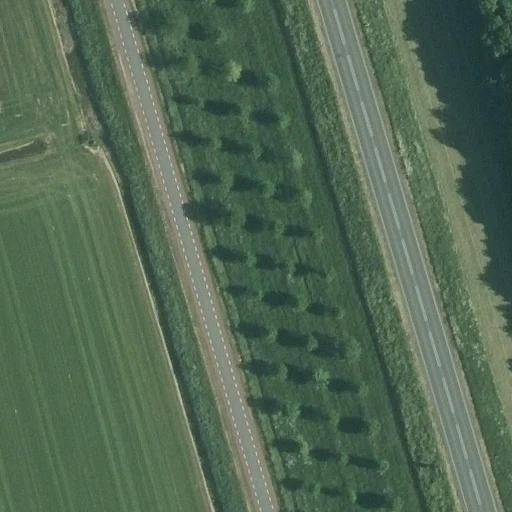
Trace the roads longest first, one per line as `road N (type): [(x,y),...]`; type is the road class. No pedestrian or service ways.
road 1 (unclassified): [(262,511),(107,0)]
road 2 (trunk): [(481,511),(329,0)]
